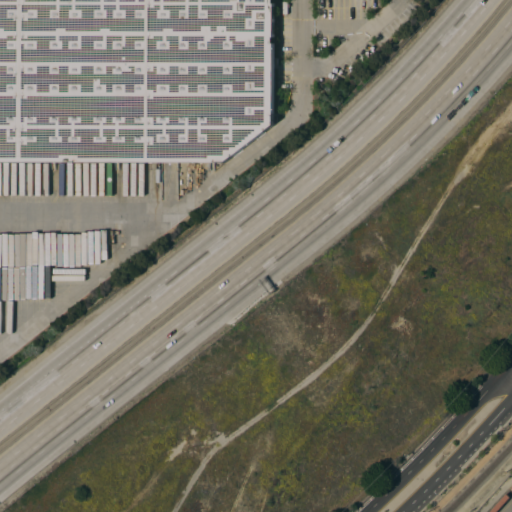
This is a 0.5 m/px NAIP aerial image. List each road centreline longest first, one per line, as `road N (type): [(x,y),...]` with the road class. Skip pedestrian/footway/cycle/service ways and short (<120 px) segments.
road 1 (motorway): [(481,0),(291,188),(0,420)]
road 2 (motorway): [(0,471),(394,155)]
road 3 (secondary): [(384,511),(511,382)]
road 4 (motorway): [(394,155),(511,25)]
